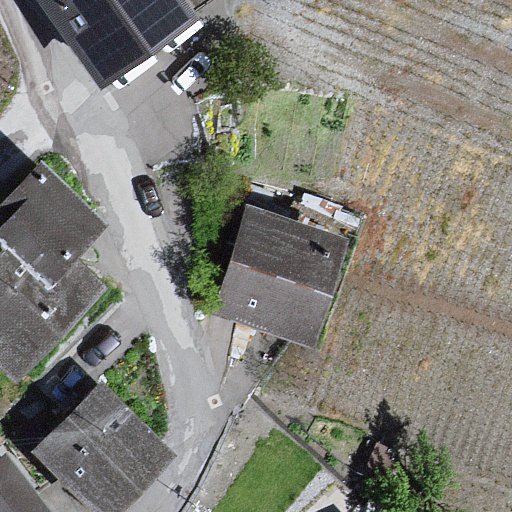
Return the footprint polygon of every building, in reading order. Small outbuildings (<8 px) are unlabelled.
[(181,7),(176,0),(45,0),(95,68),(181,7)] [(90,210),(30,156),(0,189),(0,350),(15,364),(95,275),(61,243),(90,210)] [(334,227),(242,200),(213,300),(305,326),(334,227)] [(160,447),(93,380),(31,442),(97,509),(160,447)] [(43,511),(3,461),(0,463),(0,511),(43,511)]
